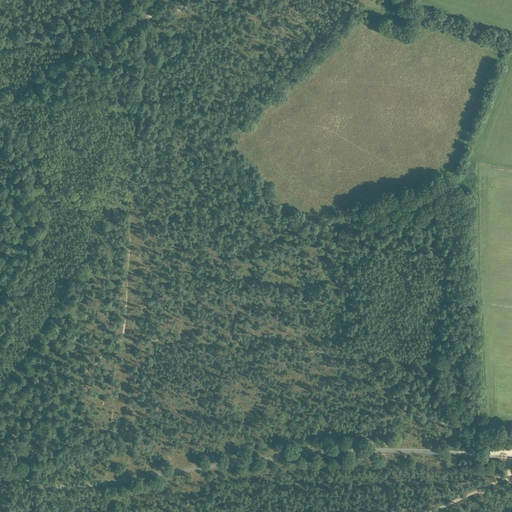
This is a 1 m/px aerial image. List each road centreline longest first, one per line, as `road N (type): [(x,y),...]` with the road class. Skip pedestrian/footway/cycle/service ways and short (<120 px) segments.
road 1 (track): [(503,458),(312,454),(63,487),(0,473)]
road 2 (track): [(0,104),(120,36),(154,0)]
road 3 (track): [(120,36),(0,44)]
